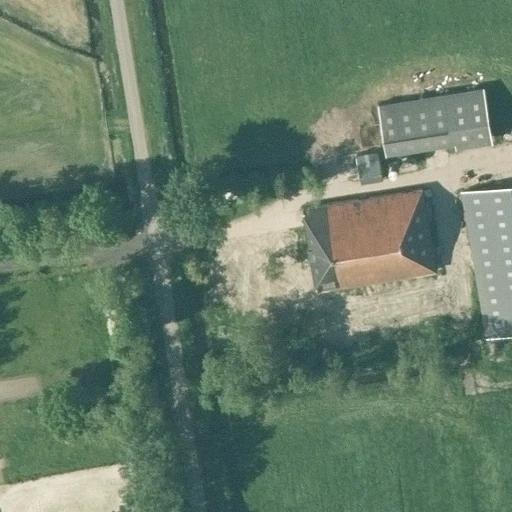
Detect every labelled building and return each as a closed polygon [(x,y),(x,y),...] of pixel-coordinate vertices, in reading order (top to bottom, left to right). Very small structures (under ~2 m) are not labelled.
[(493,141),(484,87),(378,105),(386,154),(454,142),(455,147),(493,141)] [(383,179),(379,151),(357,154),(362,183),(383,179)] [(511,333),(511,183),(461,193),(486,338),(511,333)] [(435,270),(421,189),(303,209),(317,290),(435,270)] [(44,408),(0,410),(0,423),(45,422),(44,408)] [(0,447),(10,447),(9,429),(0,429),(0,447)] [(0,451),(0,463),(2,475),(75,461),(70,438),(0,451)]
